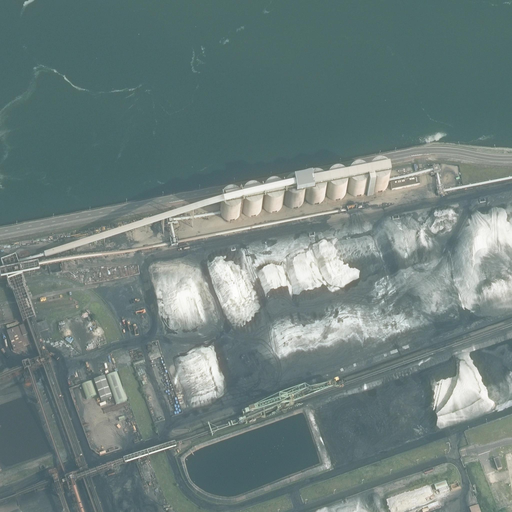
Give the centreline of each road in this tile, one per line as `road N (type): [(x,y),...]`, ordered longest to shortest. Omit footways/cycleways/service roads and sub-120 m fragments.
road 1 (unclassified): [(0,232),(420,151),(511,158)]
road 2 (unknown): [(87,456),(172,429),(206,340),(153,338),(58,366),(47,354),(13,354),(0,340)]
